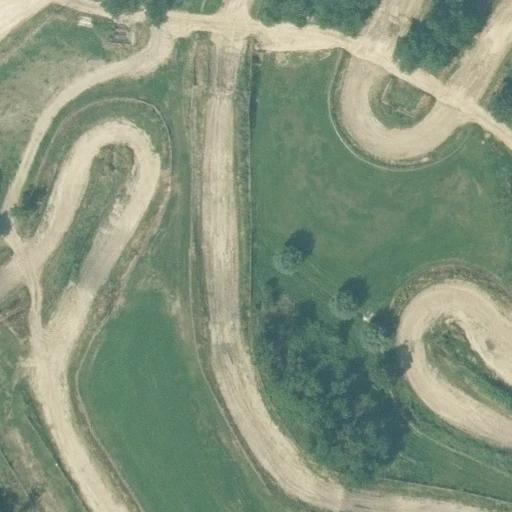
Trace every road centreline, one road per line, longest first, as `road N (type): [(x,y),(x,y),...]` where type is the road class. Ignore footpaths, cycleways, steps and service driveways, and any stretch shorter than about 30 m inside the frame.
road 1 (track): [(43,0),(343,42),(511,141)]
road 2 (track): [(72,511),(4,401),(3,386),(13,364),(67,317)]
